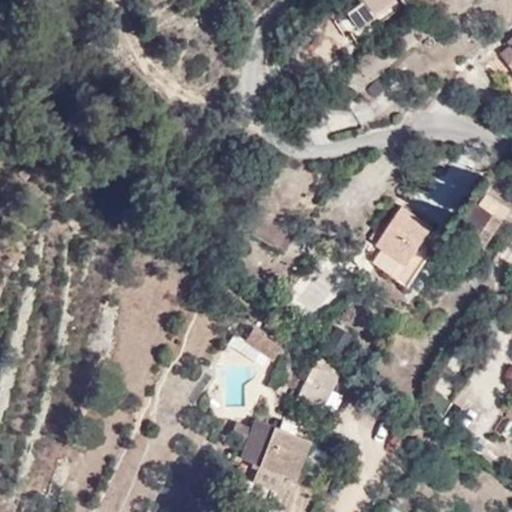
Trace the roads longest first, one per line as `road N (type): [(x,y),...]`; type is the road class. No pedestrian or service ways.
road 1 (residential): [(277,150),(330,153),(388,129),(511,130)]
road 2 (residential): [(275,0),(253,25),(240,84),(248,121),(277,150)]
